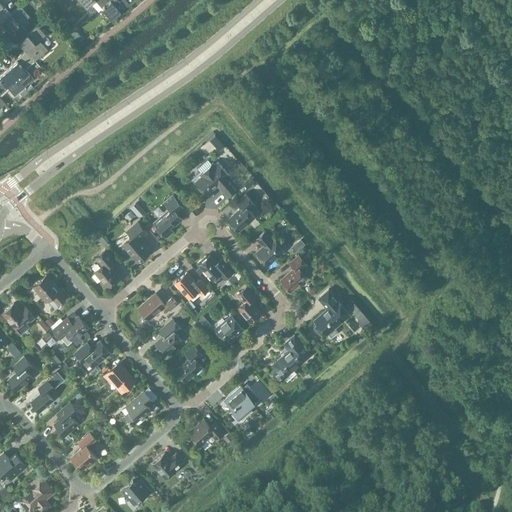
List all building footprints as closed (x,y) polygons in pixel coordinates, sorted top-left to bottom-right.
[(0,0),(0,21),(1,23),(2,22),(12,14),(11,14),(3,4),(8,0),(0,0)] [(95,0),(96,0),(112,19),(130,4),(125,0),(120,0),(119,1),(118,0),(95,0)] [(18,42),(19,41),(28,33),(28,32),(20,23),(29,15),(21,5),(11,14),(12,14),(2,22),(9,30),(9,31),(18,42)] [(19,41),(26,50),(36,60),(46,52),(37,41),(45,34),(37,24),(28,32),(28,33),(19,41)] [(74,28),(69,32),(77,41),(81,37),(74,28)] [(16,60),(8,68),(25,87),(34,78),(26,69),(36,60),(26,50),(16,59),(16,60)] [(0,91),(7,86),(15,95),(19,92),(25,87),(8,68),(0,74),(0,91)] [(25,87),(19,92),(23,97),(29,92),(26,89),(25,87)] [(213,162),(200,174),(202,176),(195,181),(206,194),(218,184),(228,196),(239,187),(229,175),(229,174),(218,162),(215,165),(213,162)] [(250,177),(243,183),(247,188),(254,181),(250,177)] [(228,219),(238,231),(255,216),(248,209),(254,203),(246,194),(237,202),(241,207),(228,219)] [(165,235),(168,235),(173,231),(171,228),(182,218),(177,212),(183,207),(173,195),(164,202),(170,208),(154,222),(165,235)] [(136,201),(130,207),(135,212),(141,207),(136,201)] [(130,210),(124,215),(128,220),(135,215),(130,210)] [(128,231),(132,236),(123,244),(138,261),(150,250),(140,238),(146,232),(138,222),(128,231)] [(256,251),(268,265),(285,251),(273,237),(272,238),(265,230),(256,238),(263,246),(256,251)] [(304,236),(298,241),(302,246),(303,245),(305,243),(307,241),(304,236)] [(96,272),(93,275),(98,282),(101,279),(108,287),(119,277),(110,266),(116,261),(106,249),(96,258),(102,265),(95,271),(96,272)] [(289,262),(294,268),(280,279),(291,291),(307,277),(300,269),(306,264),(298,254),(289,262)] [(204,270),(212,280),(219,274),(224,279),(233,271),(225,262),(220,267),(210,255),(208,256),(207,256),(205,256),(198,262),(198,264),(200,266),(204,270)] [(187,272),(175,282),(189,298),(197,291),(201,295),(209,289),(200,279),(196,283),(187,272)] [(33,286),(46,301),(52,296),(59,304),(69,295),(62,287),(59,289),(46,274),(33,286)] [(235,274),(230,278),(235,283),(239,279),(235,274)] [(241,278),(237,282),(241,286),(245,283),(241,278)] [(262,313),(251,301),(256,297),(247,286),(237,294),(244,302),(237,308),(250,323),(262,313)] [(327,308),(314,320),(318,324),(316,326),(320,331),(323,329),(327,334),(331,338),(338,332),(334,327),(350,314),(329,289),(318,298),(327,308)] [(215,292),(205,301),(209,305),(219,297),(215,292)] [(156,293),(139,308),(149,319),(160,309),(162,310),(167,306),(164,302),(156,293)] [(171,295),(164,302),(167,306),(170,310),(178,303),(171,295)] [(20,310),(14,303),(2,313),(20,333),(28,326),(27,324),(35,317),(25,306),(20,310)] [(357,307),(353,310),(360,319),(364,316),(362,313),(357,307)] [(201,314),(197,318),(201,322),(205,318),(201,314)] [(215,328),(227,343),(244,329),(231,314),(215,328)] [(64,320),(53,329),(60,338),(61,337),(68,345),(73,340),(77,344),(83,339),(79,334),(82,332),(85,336),(84,338),(85,339),(90,335),(86,329),(88,327),(79,315),(68,325),(64,320)] [(51,316),(46,320),(50,326),(55,322),(51,316)] [(164,336),(155,343),(165,354),(182,339),(175,332),(180,327),(173,318),(159,330),(164,336)] [(44,323),(40,327),(44,332),(48,328),(44,323)] [(0,331),(0,345),(1,345),(2,346),(8,341),(0,331)] [(49,332),(45,336),(48,340),(53,336),(49,332)] [(278,372),(283,378),(311,354),(300,342),(301,342),(294,335),(284,344),(289,350),(272,365),(278,372)] [(87,342),(75,353),(83,361),(87,358),(93,366),(110,352),(100,340),(92,347),(87,342)] [(37,341),(33,345),(38,351),(43,347),(37,341)] [(185,353),(190,358),(176,370),(186,381),(202,367),(196,359),(202,354),(194,345),(185,353)] [(8,379),(17,390),(22,386),(26,382),(32,376),(27,370),(33,366),(24,356),(13,365),(18,371),(8,379)] [(64,361),(60,364),(65,370),(69,367),(64,361)] [(120,369),(116,365),(104,375),(110,382),(113,379),(123,390),(135,380),(123,367),(120,369)] [(42,392),(31,401),(40,411),(53,399),(48,393),(54,388),(47,380),(38,387),(42,392)] [(231,397),(226,401),(239,417),(256,402),(255,401),(258,398),(261,401),(270,393),(259,380),(250,387),(248,385),(244,389),(241,386),(230,396),(231,397)] [(79,390),(74,395),(80,402),(85,397),(79,390)] [(125,416),(134,426),(137,423),(138,425),(143,421),(140,418),(151,409),(148,405),(153,401),(144,391),(126,407),(130,412),(125,416)] [(56,413),(61,418),(55,423),(65,435),(78,423),(74,418),(80,413),(70,401),(56,413)] [(195,426),(189,432),(200,445),(212,435),(216,439),(225,432),(215,421),(210,425),(205,420),(196,428),(195,426)] [(83,447),(71,457),(82,469),(87,464),(88,465),(97,458),(88,446),(96,439),(90,432),(79,442),(83,447)] [(229,432),(223,437),(228,442),(229,441),(233,437),(229,432)] [(233,437),(229,441),(234,447),(238,443),(233,437)] [(8,474),(12,479),(27,466),(16,453),(10,458),(4,452),(0,454),(0,471),(5,477),(8,474)] [(164,453),(152,463),(166,478),(178,468),(177,467),(184,461),(176,452),(169,458),(164,453)] [(31,489),(19,500),(30,511),(37,505),(42,511),(50,504),(45,499),(54,491),(40,476),(28,486),(31,489)] [(136,484),(133,480),(121,490),(134,504),(150,490),(141,479),(136,484)] [(5,486),(0,490),(0,495),(2,498),(10,491),(5,486)]
